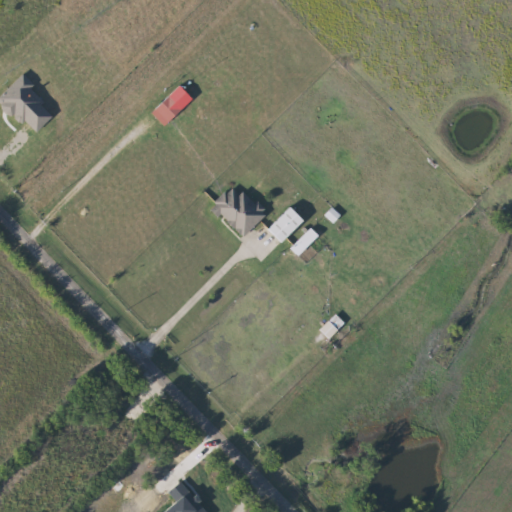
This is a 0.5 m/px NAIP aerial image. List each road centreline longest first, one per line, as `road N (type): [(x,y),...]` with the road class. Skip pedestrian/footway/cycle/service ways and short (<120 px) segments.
road 1 (residential): [(0,207),(294,511)]
road 2 (residential): [(221,437),(321,333)]
